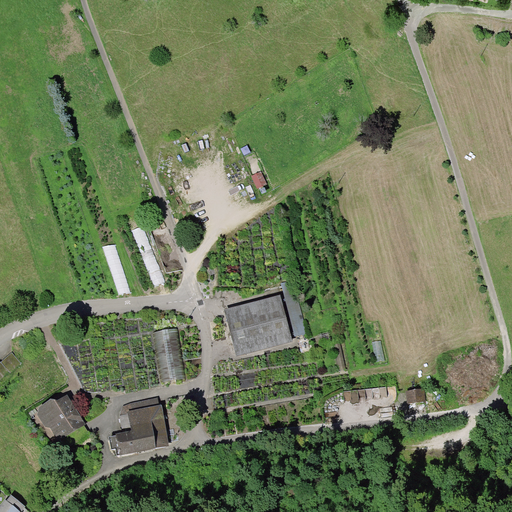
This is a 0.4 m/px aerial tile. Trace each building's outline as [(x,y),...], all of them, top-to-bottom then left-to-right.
[(294,280),(281,283),(295,336),(307,333),(294,280)] [(281,295),(224,310),(236,356),(293,341),(281,295)] [(153,332),(161,382),(185,378),(177,328),(153,332)] [(0,361),(0,381),(9,373),(10,374),(22,364),(12,352),(1,362),(0,361)] [(424,388),(406,391),(407,403),(426,401),(424,388)] [(75,408),(68,394),(57,400),(55,399),(51,399),(39,407),(37,414),(45,427),(50,427),(59,441),(86,424),(76,408),(75,408)] [(115,447),(117,455),(169,445),(161,403),(159,404),(158,397),(130,403),(122,406),(119,415),(122,431),(115,432),(116,434),(109,435),(111,448),(115,447)] [(11,494),(6,500),(21,511),(25,506),(11,494)] [(6,500),(5,499),(0,505),(0,511),(21,511),(6,500)]
